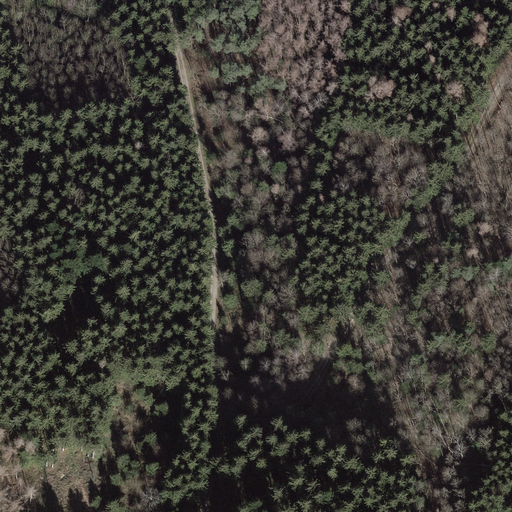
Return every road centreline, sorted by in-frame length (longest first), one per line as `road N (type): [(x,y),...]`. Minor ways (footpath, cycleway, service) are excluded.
road 1 (track): [(202,511),(222,428),(214,387),(215,241),(164,0)]
road 2 (track): [(222,428),(292,412),(316,384),(383,269),(468,165),(511,65)]
